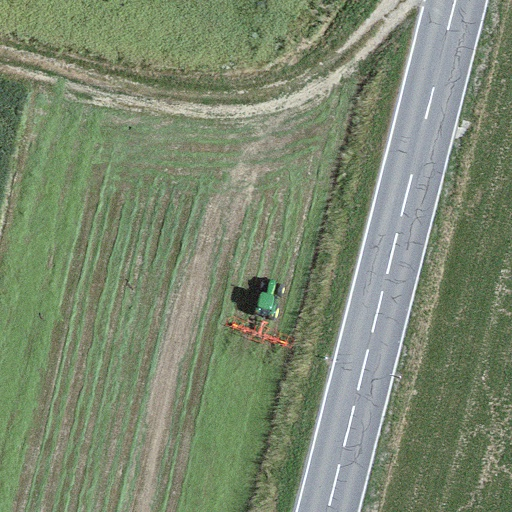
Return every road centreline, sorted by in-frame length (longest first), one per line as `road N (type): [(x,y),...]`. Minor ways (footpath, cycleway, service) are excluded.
road 1 (primary): [(453,0),(326,511)]
road 2 (track): [(394,0),(285,102),(227,122),(112,104),(0,70)]
